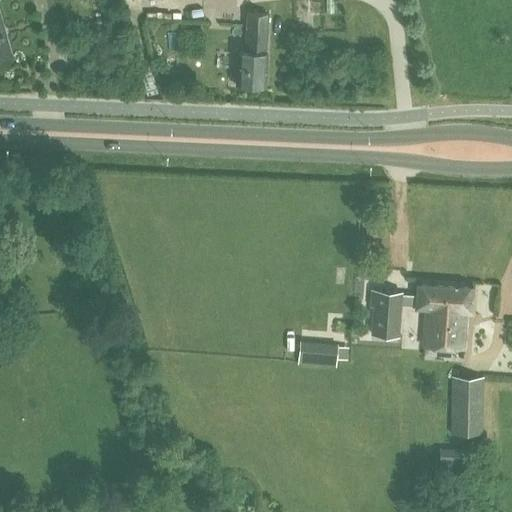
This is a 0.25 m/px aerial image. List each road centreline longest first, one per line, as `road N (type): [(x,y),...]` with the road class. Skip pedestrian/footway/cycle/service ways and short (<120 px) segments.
road 1 (primary): [(0,139),(511,168)]
road 2 (primary): [(511,139),(0,122)]
